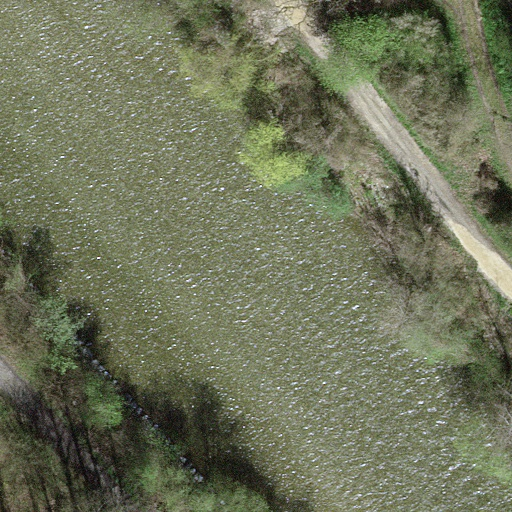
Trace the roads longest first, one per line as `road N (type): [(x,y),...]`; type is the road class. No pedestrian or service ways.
road 1 (track): [(285,0),(466,228),(511,272)]
road 2 (track): [(122,511),(0,358)]
